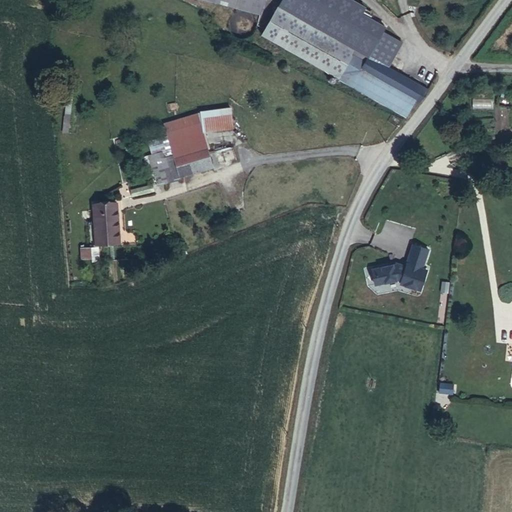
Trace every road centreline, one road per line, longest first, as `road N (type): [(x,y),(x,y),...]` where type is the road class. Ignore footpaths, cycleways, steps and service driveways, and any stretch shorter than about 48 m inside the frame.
road 1 (unclassified): [(287,511),(322,310),(364,183),(509,0)]
road 2 (unknown): [(386,155),(462,169),(506,239)]
